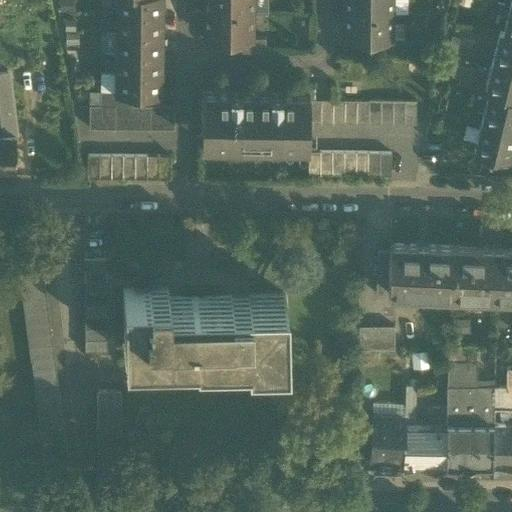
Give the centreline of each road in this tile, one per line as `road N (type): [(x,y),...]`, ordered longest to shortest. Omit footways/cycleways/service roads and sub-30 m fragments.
road 1 (residential): [(183,190),(402,190),(511,201)]
road 2 (secondary): [(233,511),(511,505)]
road 3 (residential): [(181,58),(323,60),(324,0)]
road 4 (residential): [(9,186),(183,190)]
road 5 (residential): [(181,58),(183,190)]
